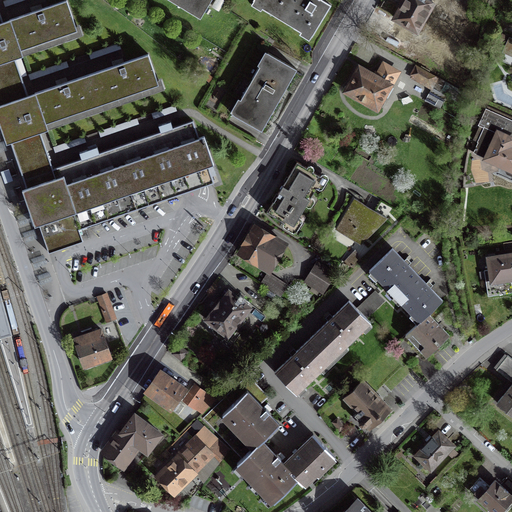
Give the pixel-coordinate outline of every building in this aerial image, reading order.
[(65,0),(39,9),(9,19),(20,50),(77,30),(66,0),(65,0)] [(211,0),(167,0),(200,19),(211,0)] [(254,0),(262,5),(261,7),(302,32),(304,30),(312,35),(331,5),(322,0),(254,0)] [(434,2),(430,0),(405,0),(395,18),(417,31),(434,2)] [(3,22),(0,14),(0,83),(21,76),(15,58),(22,56),(20,50),(9,19),(3,22)] [(511,38),(509,37),(502,52),(511,56),(511,38)] [(296,68),(267,52),(232,113),(262,130),(296,68)] [(148,53),(121,63),(65,82),(34,93),(45,123),(159,84),(148,53)] [(376,77),(359,68),(346,91),(362,100),(363,103),(366,105),(370,105),(378,109),(385,97),(383,96),(389,86),(390,86),(398,72),(384,64),(376,77)] [(436,76),(418,66),(412,75),(430,86),(436,76)] [(28,95),(21,76),(0,83),(0,124),(7,143),(11,142),(21,171),(23,179),(53,168),(50,160),(40,132),(47,129),(45,123),(34,93),(28,95)] [(511,140),(511,119),(486,108),(478,125),(484,128),(478,142),(474,152),(476,153),(476,152),(486,156),(486,158),(511,170),(511,147),(510,147),(511,143),(511,140)] [(89,156),(53,168),(23,179),(24,182),(26,187),(63,175),(75,211),(39,224),(45,241),(49,252),(83,240),(79,229),(204,185),(214,182),(208,166),(214,164),(204,135),(199,137),(193,120),(89,156)] [(323,176),(297,161),(266,211),(292,227),(323,176)] [(35,225),(39,224),(75,211),(63,175),(26,187),(22,189),(35,225)] [(386,218),(355,199),(337,229),(360,243),(368,231),(371,232),(386,218)] [(285,243),(256,226),(240,252),(267,268),(273,257),(276,259),(285,243)] [(511,241),(503,243),(504,250),(511,248),(511,241)] [(395,295),(417,274),(393,248),(370,269),(395,295)] [(355,250),(344,262),(353,266),(359,259),(355,250)] [(511,253),(488,258),(490,269),(484,270),(488,295),(505,293),(503,279),(511,277),(511,253)] [(333,274),(317,264),(307,280),(321,289),(325,281),(328,282),(333,274)] [(288,285),(268,272),(260,283),(280,296),(288,285)] [(419,321),(428,313),(442,300),(417,274),(395,295),(419,321)] [(385,301),(375,290),(366,299),(376,310),(385,301)] [(237,297),(229,291),(222,299),(221,299),(213,310),(213,311),(207,319),(218,327),(217,329),(217,331),(218,332),(219,334),(221,334),(223,334),(224,334),(225,333),(228,335),(249,307),(241,301),(244,297),(240,294),(237,297)] [(107,293),(98,296),(106,319),(115,316),(107,293)] [(0,294),(0,336),(12,333),(0,294)] [(312,335),(333,358),(371,323),(366,318),(376,310),(366,299),(357,307),(349,300),(312,335)] [(428,313),(419,321),(394,345),(410,361),(421,350),(427,357),(450,335),(428,313)] [(101,328),(75,337),(85,365),(111,356),(101,328)] [(333,358),(312,335),(274,370),(296,393),(333,358)] [(186,352),(179,346),(173,353),(181,359),(186,352)] [(511,358),(507,354),(496,369),(511,381),(511,382),(497,402),(511,414),(511,358)] [(185,388),(161,371),(146,391),(170,408),(185,388)] [(248,375),(203,418),(241,458),(254,446),(255,447),(262,440),(279,424),(268,413),(270,411),(266,407),(264,408),(260,404),(269,396),(248,375)] [(363,379),(344,397),(357,412),(352,416),(356,420),(361,415),(363,417),(361,419),(359,422),(361,425),(363,425),(366,424),(370,428),(391,408),(363,379)] [(204,391),(195,384),(183,400),(195,409),(204,391)] [(161,433),(135,413),(106,451),(122,464),(138,443),(148,451),(161,433)] [(335,420),(333,421),(339,430),(344,427),(339,421),(336,423),(335,420)] [(217,440),(206,429),(180,454),(180,453),(158,474),(174,491),(194,471),(193,470),(211,452),(219,461),(229,450),(218,439),(217,440)] [(454,445),(438,430),(415,454),(431,469),(454,445)] [(283,463),(298,479),(303,483),(315,472),(316,473),(335,456),(314,434),(283,463)] [(298,479),(283,463),(279,459),(281,457),(278,454),(276,455),(262,440),(255,447),(254,446),(241,458),(237,462),(274,501),(298,479)] [(499,484),(494,480),(489,486),(479,477),(470,488),(480,496),(479,498),(495,511),(499,511),(511,497),(511,496),(507,493),(509,491),(499,483),(499,484)] [(370,511),(357,499),(343,511),(370,511)]
